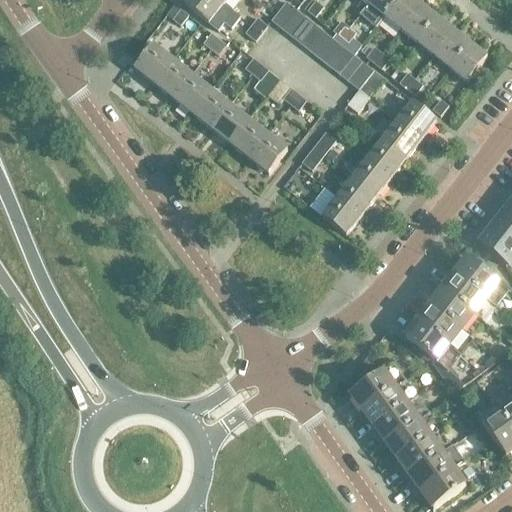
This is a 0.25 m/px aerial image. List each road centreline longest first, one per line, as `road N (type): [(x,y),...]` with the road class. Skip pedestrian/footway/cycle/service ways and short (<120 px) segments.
road 1 (secondary): [(278,370),(57,69)]
road 2 (residential): [(278,370),(376,294),(511,126)]
road 3 (motorway): [(129,406),(93,368),(50,297),(0,182)]
road 4 (motorway): [(0,274),(77,390),(92,431)]
road 5 (residential): [(382,511),(278,370)]
